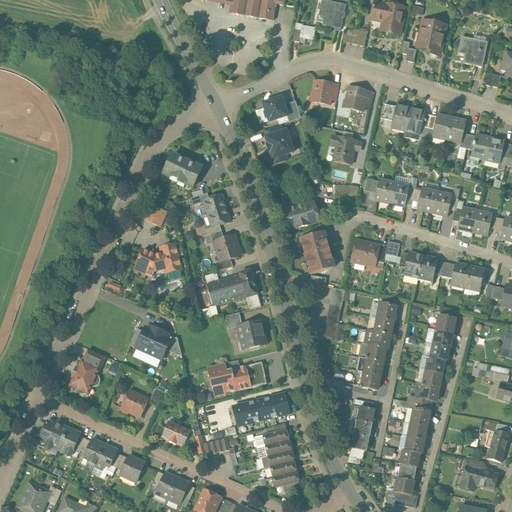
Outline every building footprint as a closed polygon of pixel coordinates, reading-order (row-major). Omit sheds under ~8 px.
[(207,0),(207,2),(231,6),(230,14),(273,22),(275,4),(284,6),(284,0),(207,0)] [(346,6),(322,1),(320,12),(325,13),(323,26),(341,30),(346,6)] [(405,10),(375,3),(374,8),(373,8),(373,9),(374,10),(373,14),(384,17),(381,31),(399,35),(405,10)] [(424,9),(412,7),(411,14),(422,17),(424,9)] [(446,27),(422,22),(420,33),(426,34),(423,47),(429,48),(428,52),(430,55),(437,57),(440,55),(441,50),(446,27)] [(316,29),(302,26),(301,31),(300,38),(313,41),(316,29)] [(300,38),(301,31),(295,30),(293,42),(299,43),(300,38)] [(361,32),(354,30),(353,32),(350,45),(358,46),(361,32)] [(353,32),(346,31),(344,43),(350,45),(353,32)] [(361,32),(358,46),(364,48),(367,33),(361,32)] [(487,43),(461,38),(459,47),(466,48),(463,64),(482,68),(487,43)] [(410,44),(404,42),(401,54),(407,55),(408,49),(410,44)] [(416,51),(408,49),(407,55),(406,62),(413,64),(416,51)] [(511,54),(505,53),(503,65),(509,66),(506,79),(511,79),(511,54)] [(494,75),(487,74),(484,86),(491,87),(494,75)] [(501,77),(494,75),(491,87),(498,89),(501,77)] [(330,84),(314,82),(312,96),(315,96),(314,103),(330,106),(331,101),(331,98),(328,97),(330,84)] [(339,85),(330,84),(328,97),(331,98),(331,101),(336,102),(339,85)] [(364,91),(349,88),(346,101),(348,102),(347,109),(362,113),(363,108),(364,105),(361,104),(364,91)] [(373,93),(364,91),(361,104),(364,105),(363,108),(369,109),(373,93)] [(281,98),(263,105),(265,110),(264,113),(266,120),(269,121),(269,123),(287,117),(288,117),(284,106),(281,98)] [(295,102),(284,106),(288,117),(287,117),(289,123),(301,119),(295,102)] [(396,108),(384,106),(381,119),(392,122),(396,108)] [(410,111),(404,110),(404,109),(396,107),(396,108),(392,122),(391,128),(406,132),(410,110),(410,111)] [(425,113),(417,111),(416,112),(411,111),(411,110),(410,110),(406,132),(420,135),(422,128),(425,115),(425,113)] [(431,116),(425,115),(422,128),(428,130),(431,116)] [(431,116),(428,130),(433,131),(436,117),(431,116)] [(445,118),(437,116),(436,117),(433,131),(432,138),(447,141),(451,119),(451,120),(445,119),(445,118)] [(457,121),(452,120),(452,119),(451,119),(447,141),(461,144),(463,135),(466,122),(457,120),(457,121)] [(280,126),(265,132),(267,138),(282,132),(280,126)] [(267,138),(265,138),(268,145),(267,146),(269,153),(270,153),(273,160),(274,160),(276,166),(285,163),(283,156),(294,153),(286,131),(282,132),(267,138)] [(469,136),(463,135),(461,144),(460,148),(466,150),(469,136)] [(475,137),(469,136),(466,150),(472,151),(475,137)] [(484,138),(475,136),(475,137),(472,151),(470,158),(485,161),(490,139),(489,140),(484,139),(484,138)] [(356,142),(338,138),(332,137),(330,146),(336,148),(333,162),(351,165),(356,142)] [(505,143),(496,141),(496,142),(490,140),(490,139),(485,161),(500,164),(501,158),(504,144),(505,143)] [(510,145),(504,144),(501,158),(507,159),(510,145)] [(202,169),(172,155),(169,163),(168,163),(166,167),(167,167),(163,175),(193,188),(196,180),(197,181),(199,177),(198,177),(202,169)] [(349,186),(349,198),(356,200),(362,177),(355,175),(352,186),(349,186)] [(409,189),(415,191),(418,180),(412,178),(410,187),(409,189)] [(373,181),(367,180),(364,192),(370,193),(373,181)] [(379,182),(373,181),(370,193),(376,194),(379,182)] [(394,184),(379,181),(379,182),(376,194),(375,201),(390,204),(394,184)] [(410,187),(394,184),(390,204),(404,207),(404,208),(405,208),(406,201),(409,189),(410,187)] [(334,199),(349,198),(349,186),(333,186),(334,199)] [(406,201),(413,202),(415,191),(409,189),(406,201)] [(437,193),(422,190),(421,192),(419,204),(417,211),(418,211),(432,214),(437,193)] [(452,199),(458,200),(460,191),(454,190),(452,197),(452,199)] [(415,191),(413,202),(419,204),(421,192),(415,191)] [(452,197),(437,193),(432,214),(447,217),(447,218),(449,210),(452,199),(452,197)] [(221,196),(204,202),(208,215),(225,209),(221,196)] [(456,210),(458,202),(458,200),(452,199),(449,210),(455,212),(456,210)] [(314,203),(281,213),(286,232),(320,222),(314,203)] [(161,210),(150,205),(143,220),(154,225),(161,210)] [(225,209),(208,215),(212,228),(230,223),(225,209)] [(477,213),(462,209),(462,211),(459,223),(458,230),(473,233),(477,213)] [(455,212),(453,221),(459,223),(462,211),(456,210),(455,212)] [(493,216),(477,213),(473,233),(487,236),(487,237),(488,237),(489,230),(492,218),(493,216)] [(498,219),(492,218),(489,230),(496,231),(498,219)] [(504,221),(498,219),(496,231),(502,233),(504,221)] [(511,220),(505,219),(502,233),(500,240),(501,240),(501,239),(511,242),(511,220)] [(311,231),(296,236),(298,241),(301,241),(301,240),(312,237),(311,231)] [(221,232),(210,235),(213,243),(214,243),(214,242),(224,239),(221,232)] [(334,268),(324,234),(312,237),(301,240),(301,241),(311,275),(334,268)] [(224,239),(214,242),(214,243),(221,263),(231,260),(240,257),(241,254),(240,250),(238,249),(233,236),(224,239)] [(379,247),(363,244),(364,243),(356,241),(351,263),(375,268),(376,263),(379,247)] [(400,245),(388,243),(387,247),(386,256),(397,258),(400,245)] [(176,245),(160,249),(161,255),(155,257),(150,269),(137,263),(135,269),(152,277),(154,273),(165,270),(166,274),(182,270),(176,245)] [(387,247),(379,245),(379,247),(376,263),(384,264),(386,256),(387,247)] [(155,257),(143,251),(137,263),(150,269),(155,257)] [(408,255),(402,254),(399,268),(405,269),(408,255)] [(417,256),(408,254),(408,255),(405,269),(404,276),(418,279),(423,257),(422,258),(417,257),(417,256)] [(429,259),(423,258),(423,257),(418,279),(433,282),(434,275),(437,262),(438,260),(429,258),(429,259)] [(231,260),(221,263),(219,263),(222,271),(233,268),(231,260)] [(443,263),(437,262),(434,275),(440,277),(443,263)] [(455,266),(443,263),(440,277),(452,279),(455,266)] [(464,266),(455,264),(455,266),(452,279),(450,286),(465,289),(470,267),(469,268),(464,267),(464,266)] [(476,270),(470,269),(470,268),(470,267),(465,289),(480,293),(485,271),(476,269),(476,270)] [(250,271),(239,274),(240,276),(246,297),(246,299),(258,296),(250,271)] [(216,273),(205,277),(207,286),(219,282),(216,273)] [(219,282),(207,286),(213,306),(246,297),(240,276),(219,282)] [(326,279),(311,277),(310,284),(325,287),(326,279)] [(494,287),(488,286),(485,299),(491,301),(492,299),(494,287)] [(511,288),(507,287),(508,286),(507,286),(506,288),(506,290),(503,302),(502,307),(503,308),(503,305),(511,306),(511,288)] [(506,290),(494,287),(492,299),(503,302),(506,290)] [(258,296),(246,299),(250,310),(261,308),(258,296)] [(396,308),(380,305),(378,319),(393,322),(396,308)] [(208,310),(202,312),(205,321),(210,320),(208,310)] [(239,314),(226,317),(229,330),(237,328),(237,327),(242,326),(239,314)] [(455,320),(439,317),(437,331),(452,334),(455,320)] [(393,322),(378,319),(375,333),(391,336),(393,322)] [(242,326),(237,327),(237,328),(243,352),(266,346),(260,322),(242,326)] [(153,331),(145,328),(136,349),(149,355),(159,331),(154,329),(153,331)] [(159,331),(149,355),(162,360),(171,340),(164,336),(165,334),(159,331)] [(375,333),(367,331),(364,345),(370,346),(372,346),(375,333)] [(452,334),(437,331),(434,345),(449,348),(452,334)] [(391,336),(375,333),(372,346),(386,349),(388,350),(391,336)] [(319,336),(313,334),(311,346),(317,347),(319,336)] [(364,345),(362,344),(359,358),(367,360),(370,346),(364,345)] [(449,348),(434,345),(431,358),(431,359),(445,361),(445,362),(447,362),(449,348)] [(372,346),(370,346),(367,360),(381,363),(383,363),(386,349),(372,346)] [(90,347),(71,383),(93,395),(112,359),(90,347)] [(445,361),(431,359),(431,358),(429,358),(426,372),(442,375),(445,362),(445,361)] [(383,363),(381,363),(367,360),(366,365),(364,373),(365,374),(380,377),(382,365),(383,363)] [(111,361),(108,371),(116,374),(119,364),(111,361)] [(246,367),(240,368),(238,361),(225,364),(226,372),(215,375),(213,367),(207,368),(212,389),(213,389),(215,397),(225,395),(225,393),(235,391),(235,392),(251,389),(251,388),(266,385),(265,377),(262,363),(246,367)] [(225,364),(213,367),(215,375),(226,372),(225,364)] [(364,373),(356,372),(353,386),(362,387),(365,374),(364,373)] [(442,375),(426,372),(423,386),(439,389),(442,375)] [(509,376),(494,373),(493,379),(507,383),(509,376)] [(380,377),(365,374),(362,387),(377,391),(380,377)] [(511,386),(501,383),(496,399),(511,403),(511,386)] [(423,386),(417,384),(414,398),(420,399),(432,402),(436,403),(439,389),(423,386)] [(164,392),(157,389),(150,404),(157,407),(164,392)] [(172,393),(165,390),(163,397),(169,400),(172,393)] [(148,401),(129,392),(121,409),(123,413),(126,414),(129,413),(130,413),(140,418),(148,401)] [(284,395),(246,404),(251,425),(264,422),(289,415),(284,395)] [(414,398),(409,397),(408,402),(408,403),(419,405),(420,399),(414,398)] [(432,402),(420,399),(419,405),(430,408),(432,402)] [(419,405),(408,403),(407,409),(408,410),(414,411),(414,410),(429,413),(430,408),(419,405)] [(339,405),(332,404),(330,415),(338,416),(339,405)] [(375,411),(359,407),(357,421),(372,425),(375,411)] [(429,413),(414,410),(414,411),(408,410),(405,420),(412,422),(411,424),(427,428),(430,414),(429,413)] [(398,412),(390,411),(388,419),(396,421),(398,412)] [(372,425),(357,421),(354,435),(370,438),(372,425)] [(60,422),(58,425),(55,424),(54,426),(47,423),(41,436),(38,442),(37,446),(44,449),(45,449),(49,451),(51,447),(59,450),(68,430),(63,428),(65,424),(60,422)] [(190,432),(169,422),(162,438),(169,442),(169,443),(175,446),(176,445),(183,448),(185,445),(195,443),(196,442),(195,438),(193,431),(190,432)] [(243,422),(236,424),(239,436),(245,434),(243,422)] [(264,422),(251,425),(253,430),(264,428),(264,422)] [(511,428),(482,422),(479,434),(484,435),(485,430),(495,433),(496,433),(496,431),(509,435),(511,428)] [(193,431),(195,438),(201,436),(198,424),(192,426),(193,431)] [(285,424),(273,427),(275,434),(286,431),(285,424)] [(427,428),(411,424),(408,438),(424,441),(427,428)] [(81,436),(68,430),(59,450),(66,454),(65,456),(67,459),(70,458),(73,452),(74,449),(80,437),(81,436)] [(275,434),(262,437),(265,447),(289,441),(286,431),(275,434)] [(41,436),(36,433),(33,439),(38,442),(41,436)] [(496,433),(495,433),(491,449),(490,449),(487,459),(502,463),(509,437),(496,433)] [(370,438),(354,435),(351,449),(365,452),(367,452),(370,438)] [(196,442),(195,443),(198,455),(205,454),(203,445),(201,436),(195,438),(196,442)] [(85,440),(80,437),(74,449),(80,452),(85,440)] [(424,441),(408,438),(405,452),(419,455),(421,455),(424,441)] [(227,439),(221,441),(224,452),(229,451),(227,439)] [(91,442),(85,440),(80,452),(85,454),(91,442)] [(104,446),(92,441),(91,442),(85,454),(84,457),(89,459),(87,463),(95,467),(104,446)] [(221,441),(215,442),(218,454),(224,452),(221,441)] [(289,441),(265,447),(267,457),(267,458),(291,452),(289,441)] [(215,442),(209,443),(212,455),(218,454),(215,442)] [(209,443),(203,445),(205,454),(206,457),(212,455),(209,443)] [(117,452),(104,446),(95,467),(103,470),(105,467),(110,469),(111,466),(116,454),(117,452)] [(394,450),(384,448),(382,455),(393,458),(394,450)] [(351,449),(349,458),(363,461),(365,452),(351,449)] [(419,455),(405,452),(404,451),(401,465),(416,468),(419,455)] [(291,452),(267,458),(267,457),(262,459),(264,470),(270,468),(294,462),(291,452)] [(122,457),(116,454),(111,466),(116,469),(122,457)] [(122,457),(116,469),(122,471),(127,459),(122,457)] [(136,462),(129,458),(129,457),(128,457),(127,459),(122,471),(120,475),(121,476),(122,474),(136,481),(136,482),(137,483),(145,465),(136,461),(136,462)] [(480,462),(466,459),(464,469),(469,470),(478,472),(478,470),(479,470),(480,462)] [(294,462),(270,468),(273,479),(297,473),(294,462)] [(416,468),(401,465),(398,479),(414,482),(416,468)] [(63,473),(57,469),(55,474),(61,478),(63,473)] [(498,475),(479,470),(478,470),(478,472),(469,470),(468,474),(465,474),(463,482),(493,491),(498,475)] [(164,475),(158,473),(153,484),(159,487),(164,475)] [(177,479),(165,473),(164,475),(159,487),(156,494),(168,500),(177,479)] [(297,473),(273,479),(275,489),(284,487),(297,484),(299,483),(297,473)] [(190,485),(177,479),(168,500),(180,506),(183,498),(189,486),(190,485)] [(414,482),(398,479),(395,493),(400,494),(406,495),(411,496),(414,482)] [(49,492),(29,483),(22,497),(27,499),(22,511),(24,511),(41,511),(47,502),(51,493),(49,492)] [(297,484),(284,487),(285,493),(287,492),(289,493),(291,493),(293,491),(299,490),(297,484)] [(195,489),(189,486),(183,498),(189,501),(195,489)] [(62,492),(51,487),(49,492),(51,493),(47,502),(55,506),(62,492)] [(106,491),(100,488),(97,494),(103,497),(106,491)] [(213,511),(220,499),(204,491),(197,508),(204,511),(213,511)] [(282,496),(272,491),(269,497),(280,502),(282,496)] [(394,493),(388,491),(386,503),(392,504),(394,493)] [(395,493),(394,493),(392,504),(398,506),(400,494),(395,493)] [(406,495),(400,494),(398,506),(403,507),(406,495)] [(411,496),(406,495),(403,507),(409,508),(412,496),(411,496)] [(418,497),(412,496),(409,508),(415,509),(418,497)] [(85,509),(65,499),(59,511),(85,511),(87,509),(85,509)] [(228,511),(232,504),(225,501),(220,511),(228,511)]
